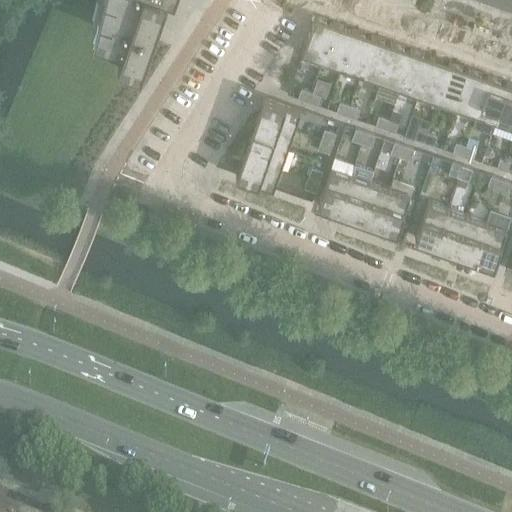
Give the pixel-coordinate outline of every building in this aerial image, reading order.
[(140,44),(155,0),(96,0),(93,13),(122,23),(117,36),(140,44)] [(318,20),(319,17),(315,16),(302,53),(323,60),(336,23),(333,22),(332,25),(318,20)] [(337,26),(338,24),(336,23),(323,60),(342,67),(355,29),(352,28),(351,31),(337,26)] [(356,33),(357,30),(355,29),(342,67),(361,74),(374,36),(371,35),(370,38),(356,33)] [(376,40),(377,37),(374,36),(361,74),(381,80),(394,43),(391,42),(390,45),(376,40)] [(396,47),(397,44),(394,43),(381,80),(400,87),(413,50),(411,49),(409,52),(396,47)] [(415,53),(416,51),(413,50),(400,87),(419,94),(432,56),(430,55),(429,58),(415,53)] [(434,60),(435,57),(432,56),(419,94),(439,101),(452,63),(449,62),(448,65),(434,60)] [(453,67),(454,64),(452,63),(439,101),(458,107),(471,70),(468,69),(467,72),(453,67)] [(473,74),(474,71),(471,70),(458,107),(477,114),(490,77),(488,76),(487,78),(473,74)] [(492,80),(493,77),(490,77),(477,114),(496,121),(509,83),(507,82),(506,85),(492,80)] [(511,126),(511,87),(511,84),(509,83),(496,121),(511,126)] [(298,98),(308,102),(312,92),(302,88),(298,98)] [(322,95),(312,92),(308,102),(318,105),(322,95)] [(263,96),(262,100),(265,101),(260,115),(257,114),(256,116),(294,129),(301,109),(263,96)] [(337,112),(347,115),(350,105),(340,102),(337,112)] [(360,109),(350,105),(347,115),(357,119),(360,109)] [(376,125),(386,129),(389,119),(379,115),(376,125)] [(294,129),(256,116),(255,119),(258,120),(253,134),(251,133),(250,136),(287,149),(294,129)] [(399,122),(389,119),(386,129),(396,132),(399,122)] [(352,140),(362,143),(366,132),(356,128),(352,140)] [(325,129),(322,139),(333,143),(337,133),(325,129)] [(414,139),(424,142),(428,132),(418,129),(414,139)] [(376,135),(366,132),(362,143),(372,147),(376,135)] [(438,136),(428,132),(424,142),(434,146),(438,136)] [(287,149),(250,136),(249,138),(252,139),(247,153),(244,152),(243,155),(281,168),(287,149)] [(333,143),(322,139),(318,149),(330,153),(333,143)] [(395,142),(390,153),(401,157),(405,145),(395,142)] [(456,142),(453,152),(463,156),(466,146),(456,142)] [(414,149),(405,145),(401,157),(410,160),(414,149)] [(476,149),(466,146),(463,156),(473,159),(476,149)] [(281,168),(243,155),(242,158),(245,159),(243,164),(240,173),(237,172),(236,175),(273,188),(281,168)] [(501,158),(497,168),(507,171),(511,161),(501,158)] [(463,165),(453,162),(449,173),(459,177),(463,165)] [(358,218),(371,180),(374,170),(355,163),(352,173),(339,211),(341,212),(342,209),(351,212),(356,214),(355,217),(358,218)] [(473,169),(463,165),(459,177),(469,180),(473,169)] [(318,204),(322,205),(323,202),(331,205),(337,207),(336,210),(339,211),(352,173),(331,166),(318,204)] [(312,168),(308,178),(320,182),(323,172),(312,168)] [(487,187),(497,190),(501,179),(491,175),(487,187)] [(410,213),(416,196),(410,194),(414,184),(394,177),(390,187),(377,224),(380,225),(381,222),(395,227),(394,230),(397,231),(404,211),(410,213)] [(320,182),(308,178),(305,188),(316,192),(320,182)] [(511,182),(501,179),(497,190),(507,194),(511,182)] [(390,187),(371,180),(358,218),(360,219),(361,216),(375,221),(374,223),(377,224),(390,187)] [(415,238),(419,239),(420,236),(433,241),(433,244),(435,245),(448,207),(428,200),(415,238)] [(468,214),(448,207),(435,245),(438,246),(439,243),(453,248),(452,250),(454,251),(468,214)] [(487,221),(468,214),(454,251),(457,252),(458,249),(463,251),(472,254),(471,257),(474,258),(487,221)] [(507,228),(487,221),(474,258),(476,259),(477,256),(483,258),(491,261),(490,264),(494,265),(507,228)] [(0,511),(15,511),(16,510),(0,503),(0,511)]
